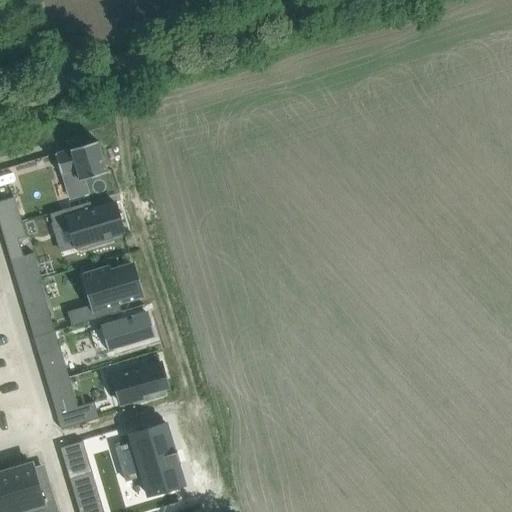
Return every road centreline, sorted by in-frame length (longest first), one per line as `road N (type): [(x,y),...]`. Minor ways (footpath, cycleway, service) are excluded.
road 1 (unclassified): [(326,0),(0,106)]
road 2 (residential): [(11,295),(51,424)]
